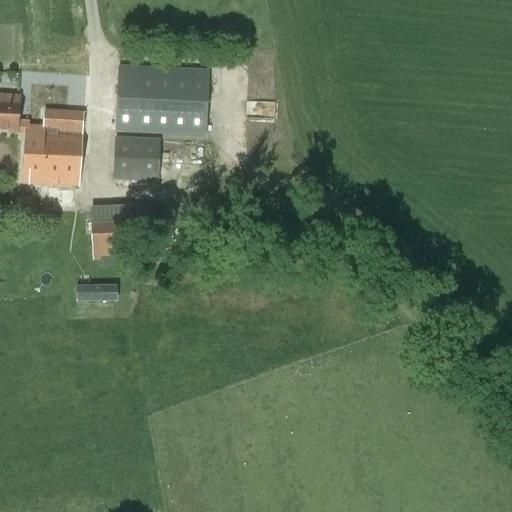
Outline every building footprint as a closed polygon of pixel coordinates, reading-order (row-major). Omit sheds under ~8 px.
[(116,133),(206,137),(209,71),(119,67),(116,133)] [(0,102),(0,131),(26,133),(23,183),(48,184),(73,185),(79,186),(83,114),(45,112),(44,129),(29,128),(29,123),(18,122),(19,98),(2,97),(1,102),(0,102)] [(278,117),(277,102),(250,103),(251,118),(278,117)] [(160,139),(115,138),(114,182),(158,183),(160,139)] [(132,206),(91,209),(93,261),(100,261),(100,268),(129,267),(129,259),(135,259),(134,234),(155,234),(155,206),(132,207),(132,206)] [(118,277),(78,279),(78,291),(118,289),(118,277)]
